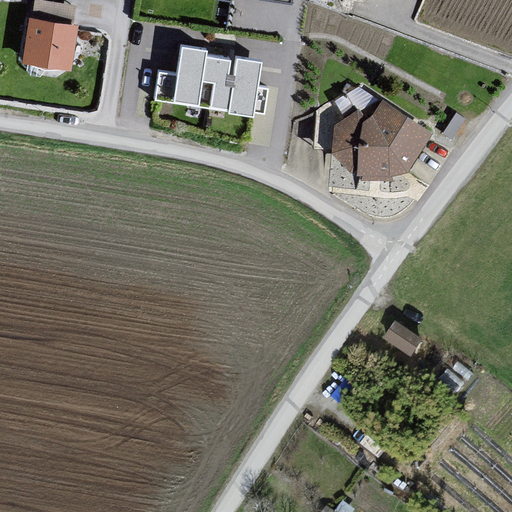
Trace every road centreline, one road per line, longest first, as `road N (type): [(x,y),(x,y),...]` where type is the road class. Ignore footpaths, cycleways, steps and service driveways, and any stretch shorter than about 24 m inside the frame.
road 1 (residential): [(394,255),(267,176),(0,122)]
road 2 (unclassified): [(224,511),(394,255)]
road 3 (unclassified): [(394,255),(511,102)]
road 4 (track): [(299,393),(433,489)]
